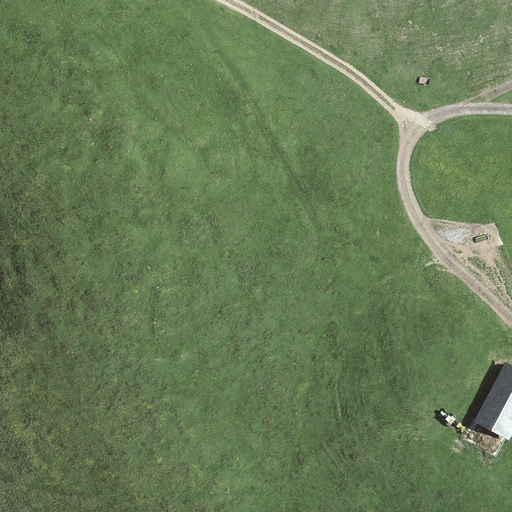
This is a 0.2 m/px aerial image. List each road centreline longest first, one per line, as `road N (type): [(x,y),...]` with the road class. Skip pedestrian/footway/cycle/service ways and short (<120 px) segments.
road 1 (track): [(416,125),(405,157),(420,225),(511,321)]
road 2 (track): [(416,125),(328,60),(219,0)]
